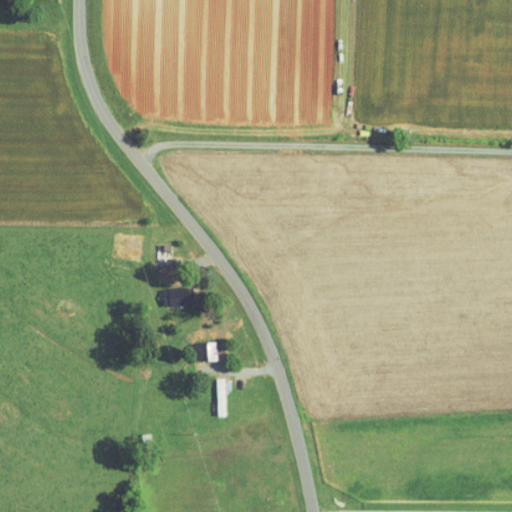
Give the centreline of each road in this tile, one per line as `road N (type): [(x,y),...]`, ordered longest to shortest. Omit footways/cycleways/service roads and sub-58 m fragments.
road 1 (residential): [(78,0),(78,69),(91,110),(239,289),(263,335),(311,511)]
road 2 (residential): [(511,204),(225,266)]
